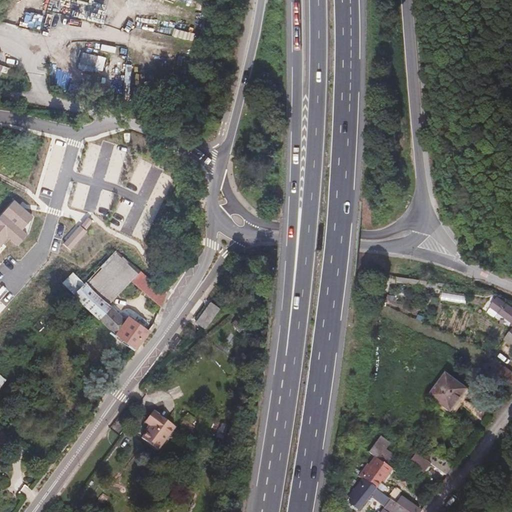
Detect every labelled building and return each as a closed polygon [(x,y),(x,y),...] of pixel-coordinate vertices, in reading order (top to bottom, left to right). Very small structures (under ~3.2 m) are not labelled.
[(30,11),(26,26),(39,30),(43,15),(30,11)] [(102,73),(106,57),(81,52),(78,67),(102,73)] [(33,218),(14,201),(0,217),(0,245),(8,238),(18,245),(30,232),(33,218)] [(92,222),(88,218),(81,226),(86,229),(92,222)] [(81,226),(80,225),(63,243),(70,250),(88,232),(86,229),(81,226)] [(134,279),(143,270),(119,249),(87,281),(110,303),(134,279)] [(83,271),(92,262),(81,251),(71,261),(83,271)] [(76,292),(87,281),(76,270),(65,281),(76,292)] [(168,293),(158,283),(143,270),(134,279),(163,304),(168,293)] [(138,348),(154,325),(151,322),(148,327),(131,314),(126,319),(110,303),(87,281),(76,292),(117,335),(138,348)] [(441,291),(441,302),(466,303),(467,293),(441,291)] [(511,321),(511,307),(501,299),(494,308),(511,321)] [(219,311),(210,305),(195,325),(204,332),(219,311)] [(500,374),(504,369),(492,360),(489,365),(500,374)] [(500,374),(511,383),(511,373),(505,368),(504,369),(500,374)] [(452,412),(469,387),(445,370),(428,395),(452,412)] [(148,383),(145,380),(140,388),(143,390),(148,383)] [(155,455),(173,432),(154,417),(145,429),(148,432),(140,443),(155,455)] [(193,432),(182,424),(179,429),(189,436),(193,432)] [(409,463),(423,472),(429,463),(415,453),(409,463)] [(377,491),(391,471),(379,462),(378,463),(367,455),(355,473),(365,480),(364,481),(377,491)] [(390,502),(377,491),(364,481),(349,502),(353,505),(351,508),(354,510),(352,511),(360,511),(370,500),(374,504),(378,499),(387,506),(390,502)] [(395,505),(404,511),(418,511),(400,498),(395,505)] [(382,511),(404,511),(395,505),(390,502),(387,506),(384,510),(382,511)]
